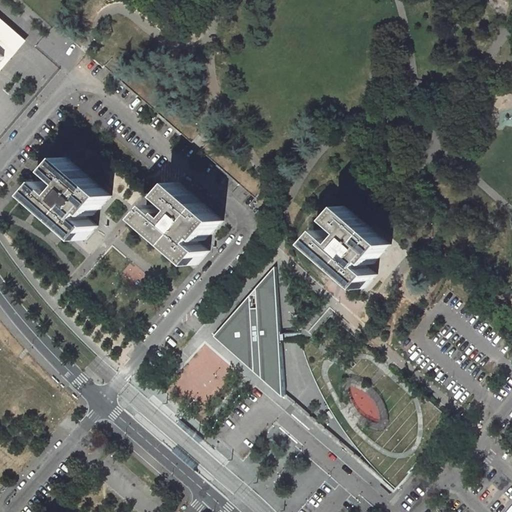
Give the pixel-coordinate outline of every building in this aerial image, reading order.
[(0,54),(5,59),(0,64),(0,73),(24,46),(0,24),(0,54)] [(202,133),(115,56),(107,64),(194,141),(202,133)] [(265,189),(210,140),(203,149),(258,197),(265,189)] [(58,212),(65,219),(57,227),(82,249),(101,226),(90,217),(94,212),(98,215),(114,196),(70,158),(38,195),(44,201),(37,209),(50,221),(58,212)] [(202,242),(206,238),(209,240),(226,221),(183,182),(170,197),(175,202),(173,205),(175,207),(171,211),(169,209),(167,212),(161,207),(149,221),(200,266),(213,251),(202,242)] [(375,265),(392,244),(349,205),(336,220),(352,233),(344,243),(329,229),(317,244),(367,288),(379,274),(368,265),(371,262),(375,265)] [(246,359),(279,321),(274,269),(274,265),(215,336),(244,361),(246,359)] [(279,321),(246,359),(244,361),(251,367),(255,370),(264,367),(262,376),(285,395),(279,321)] [(339,417),(350,433),(353,436),(365,451),(375,462),(386,473),(400,486),(411,471),(410,470),(454,418),(369,346),(352,366),(314,334),(304,346),(307,353),(315,374),(322,388),(328,398),(339,417)]
